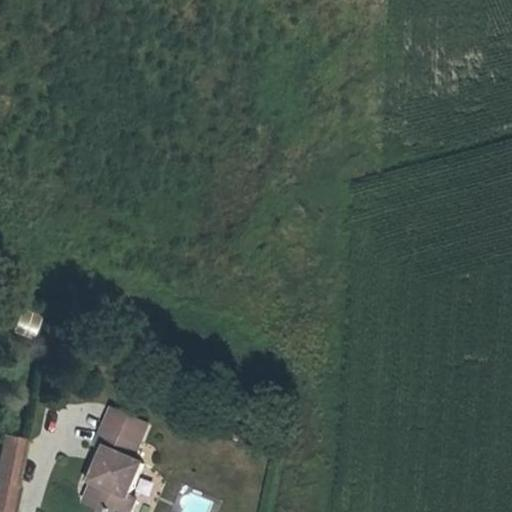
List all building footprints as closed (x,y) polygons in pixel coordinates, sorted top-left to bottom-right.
[(95,419),(99,421),(106,405),(107,402),(103,400),(95,419)] [(132,435),(130,435),(128,434),(136,415),(118,407),(107,402),(106,405),(99,421),(95,419),(88,434),(93,436),(99,439),(84,472),(99,478),(92,500),(118,511),(127,491),(120,488),(135,456),(124,450),(132,435)] [(139,415),(136,415),(128,434),(130,435),(139,415)] [(13,511),(27,432),(4,429),(0,454),(0,511),(13,511)] [(99,439),(93,436),(79,470),(84,472),(99,439)] [(99,478),(84,472),(76,492),(92,500),(99,478)]
